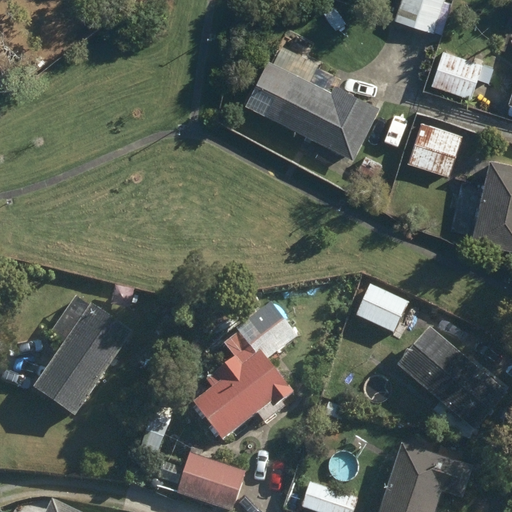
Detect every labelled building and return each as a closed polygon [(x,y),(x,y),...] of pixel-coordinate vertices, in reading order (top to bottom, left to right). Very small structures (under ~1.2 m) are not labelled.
[(443,0),(396,0),(389,24),(431,37),(443,0)] [(433,87),(471,100),(482,65),(458,57),(461,47),(449,43),(446,53),(444,52),(433,87)] [(265,115),(354,160),(380,108),(335,85),(331,93),(267,61),(254,87),(274,98),(265,115)] [(408,163),(449,177),(463,137),(422,123),(408,163)] [(359,170),(376,179),(383,167),(366,158),(359,170)] [(472,241),(511,250),(511,166),(489,161),(472,241)] [(356,319),(395,336),(409,305),(370,288),(356,319)] [(33,392),(75,420),(132,336),(91,308),(33,392)] [(193,406),(222,444),(258,416),(265,426),(286,411),(282,405),(293,397),(254,347),(257,344),(255,341),(280,322),(271,310),(224,347),(235,362),(207,384),(212,392),(193,406)] [(277,347),(277,341),(284,341),(288,335),(285,327),(277,326),(272,333),(273,336),(269,334),(262,339),(262,348),(270,352),(277,347)] [(398,370),(477,435),(508,397),(429,332),(398,370)] [(325,418),(342,423),(346,409),(329,405),(325,418)] [(151,428),(165,432),(170,414),(157,409),(151,428)] [(380,511),(436,511),(443,495),(463,502),(473,471),(402,447),(380,511)] [(177,496),(226,511),(233,511),(246,474),(191,456),(177,496)] [(302,511),(303,511),(353,511),(357,500),(310,485),(302,511)] [(71,511),(52,503),(48,511),(71,511)]
